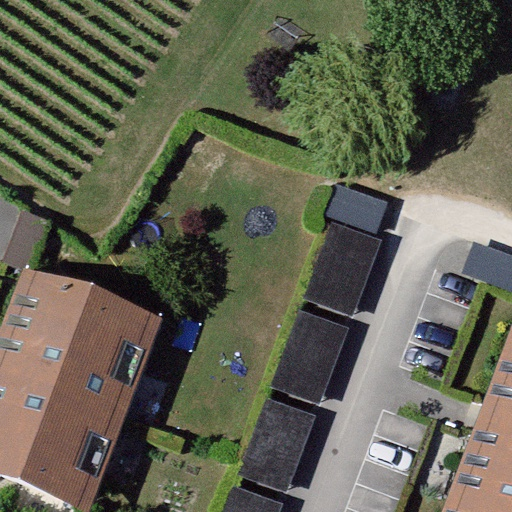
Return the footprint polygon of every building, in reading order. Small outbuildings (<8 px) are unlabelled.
[(105,511),(173,335),(38,284),(0,385),(0,496),(42,511),(105,511)] [(338,353),(348,327),(311,313),(283,385),(320,399),(338,353)] [(511,511),(511,341),(448,511),(511,511)] [(294,487),(311,412),(272,403),(256,478),(294,487)] [(231,511),(277,511),(281,497),(238,486),(231,511)]
